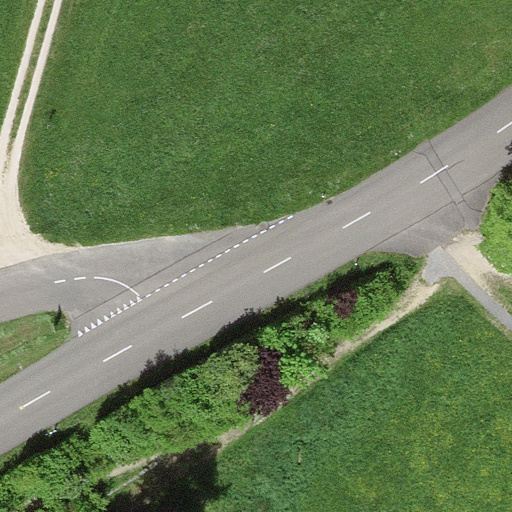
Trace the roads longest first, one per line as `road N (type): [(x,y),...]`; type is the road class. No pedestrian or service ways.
road 1 (track): [(120,511),(420,293),(457,247)]
road 2 (tertiary): [(511,120),(410,193),(197,308)]
road 3 (track): [(49,0),(8,162),(2,299)]
road 4 (tertiary): [(197,308),(0,425)]
road 5 (residential): [(0,300),(112,278),(197,308)]
road 6 (track): [(511,266),(457,247),(410,193)]
